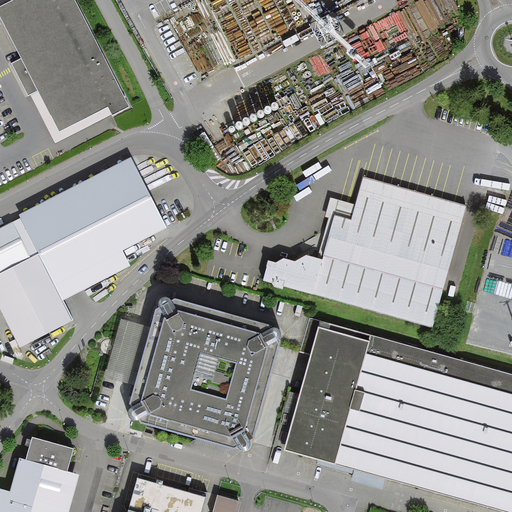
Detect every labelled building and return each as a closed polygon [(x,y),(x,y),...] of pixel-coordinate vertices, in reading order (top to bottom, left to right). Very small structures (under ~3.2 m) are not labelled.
[(39,89),(60,130),(108,106),(113,116),(129,108),(74,0),(18,0),(0,9),(0,11),(23,57),(13,63),(26,89),(30,95),(39,89)] [(18,219),(20,221),(61,301),(131,266),(123,251),(166,229),(131,161),(18,219)] [(264,263),(258,284),(431,333),(467,205),(361,175),(353,202),(334,197),(316,261),(301,257),(289,264),(277,261),(264,263)] [(20,221),(0,231),(0,308),(19,346),(69,320),(61,301),(20,221)] [(146,308),(119,410),(127,422),(229,451),(244,441),(269,346),(259,326),(164,299),(146,308)] [(511,511),(511,374),(315,321),(279,453),(493,511),(511,511)] [(0,511),(70,511),(82,476),(66,471),(71,452),(26,438),(8,497),(0,494),(0,511)] [(132,478),(121,511),(198,511),(202,498),(132,478)] [(235,511),(238,503),(216,497),(212,511),(235,511)]
